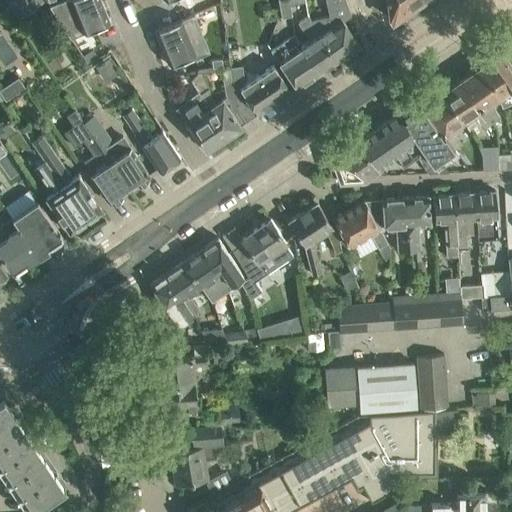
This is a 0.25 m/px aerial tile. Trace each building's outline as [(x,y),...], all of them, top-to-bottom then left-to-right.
[(39,0),(4,0),(17,19),(41,3),(39,0)] [(100,0),(61,0),(49,5),(70,37),(109,21),(100,0)] [(291,15),(287,0),(278,0),(281,17),(291,15)] [(287,0),(291,15),(292,15),(290,4),(305,1),(305,0),(287,0)] [(345,0),(326,0),(330,15),(311,19),(320,32),(320,33),(337,60),(359,45),(343,20),(351,15),(345,0)] [(385,0),(387,13),(392,19),(418,1),(417,0),(385,0)] [(194,13),(155,29),(169,63),(173,62),(175,65),(209,51),(194,13)] [(301,45),(299,42),(298,42),(300,46),(318,72),(337,60),(320,33),(320,32),(311,19),(308,15),(298,23),(310,39),(301,45)] [(298,42),(299,42),(293,33),(270,48),(276,57),(296,87),(315,74),(298,48),(300,46),(298,42)] [(502,105),(509,102),(511,102),(511,111),(511,68),(500,52),(481,65),(500,93),(498,94),(500,99),(502,105)] [(221,58),(211,59),(212,67),(222,66),(221,58)] [(242,65),(231,67),(231,68),(235,90),(237,110),(245,121),(247,120),(274,102),(291,91),(279,74),(273,64),(256,76),(247,82),(244,84),(243,77),(242,65)] [(481,65),(462,78),(492,122),(499,117),(494,109),(495,108),(492,104),(500,99),(498,94),(500,93),(481,65)] [(203,72),(214,104),(205,109),(224,136),(240,125),(239,125),(245,121),(237,110),(235,90),(231,68),(221,69),(223,80),(225,96),(224,97),(222,95),(214,101),(203,72)] [(75,69),(61,77),(70,90),(83,82),(75,69)] [(206,147),(206,148),(224,136),(205,109),(214,104),(203,72),(197,73),(190,80),(199,93),(176,109),(186,124),(189,121),(191,124),(188,126),(193,135),(196,133),(200,138),(197,140),(203,149),(206,147)] [(18,77),(0,88),(0,92),(5,99),(11,96),(24,87),(18,77)] [(469,126),(478,120),(484,127),(492,122),(462,78),(443,91),(469,126)] [(443,91),(424,104),(453,148),(458,156),(459,155),(455,147),(461,143),(456,135),(457,134),(454,130),(464,123),(468,127),(469,126),(443,91)] [(420,98),(399,112),(438,169),(458,155),(453,148),(424,104),(420,98)] [(73,125),(63,131),(73,146),(83,140),(93,154),(83,160),(92,172),(89,174),(98,186),(109,203),(111,201),(112,203),(123,196),(122,194),(130,189),(83,121),(82,119),(75,108),(66,115),(73,125)] [(163,129),(152,136),(132,108),(121,115),(159,171),(180,156),(163,129)] [(399,112),(378,126),(405,165),(417,156),(428,173),(440,172),(399,112)] [(84,120),(83,121),(130,189),(138,183),(139,185),(149,178),(148,176),(150,175),(139,158),(130,146),(122,135),(119,137),(112,142),(92,114),(84,120)] [(0,134),(3,139),(14,131),(7,121),(0,125),(0,134)] [(378,126),(357,140),(358,142),(377,167),(380,165),(380,166),(395,156),(403,167),(405,165),(378,126)] [(72,176),(43,134),(36,139),(28,127),(26,129),(87,220),(103,209),(78,172),(72,176)] [(45,195),(52,205),(70,232),(87,220),(26,129),(24,130),(44,160),(33,167),(51,191),(45,195)] [(364,177),(380,166),(380,165),(377,167),(358,142),(344,152),(344,153),(334,160),(335,163),(332,165),(330,168),(332,174),(336,175),(339,175),(340,178),(353,177),(353,178),(364,177)] [(511,151),(496,152),(482,153),(483,170),(511,167),(511,151)] [(29,188),(4,205),(12,216),(37,253),(62,237),(51,220),(45,211),(37,200),(29,188)] [(497,216),(495,190),(474,191),(477,233),(477,239),(498,237),(496,216),(497,216)] [(474,191),(453,193),(457,246),(467,245),(466,234),(477,233),(474,191)] [(457,246),(453,193),(432,194),(434,221),(443,220),(444,242),(445,242),(446,255),(458,255),(457,246)] [(409,249),(411,249),(411,259),(420,258),(418,223),(430,222),(428,195),(405,196),(409,249)] [(381,198),(383,226),(395,225),(397,250),(409,249),(405,196),(381,198)] [(364,199),(333,217),(342,234),(348,245),(352,243),(371,232),(377,245),(379,246),(384,258),(390,256),(389,246),(387,242),(388,242),(379,226),(374,217),(364,199)] [(288,220),(303,243),(311,274),(321,271),(313,240),(327,231),(335,251),(341,249),(338,234),(317,201),(288,220)] [(0,226),(7,236),(0,241),(0,254),(12,271),(37,253),(12,216),(0,224),(0,226)] [(244,241),(232,249),(242,264),(250,276),(241,281),(250,297),(258,292),(262,289),(256,280),(282,262),(294,255),(284,241),(285,240),(282,235),(270,218),(242,238),(244,241)] [(218,237),(201,248),(219,274),(222,272),(231,286),(245,277),(235,263),(229,254),(218,237)] [(201,248),(184,260),(202,286),(201,286),(207,295),(211,300),(231,286),(222,272),(219,274),(201,248)] [(481,296),(480,296),(482,309),(511,306),(511,257),(509,258),(507,258),(508,269),(509,281),(510,293),(481,296)] [(184,260),(168,271),(185,297),(182,300),(192,314),(199,309),(189,295),(201,286),(202,286),(184,260)] [(168,271),(150,284),(159,297),(152,301),(171,329),(192,314),(182,300),(185,297),(168,271)] [(481,283),(480,283),(481,296),(510,293),(509,281),(481,283)] [(461,297),(481,296),(480,283),(460,284),(461,297)] [(438,323),(462,321),(460,297),(461,297),(460,284),(459,285),(459,290),(436,291),(438,323)] [(416,324),(438,323),(436,291),(414,293),(416,324)] [(392,300),(394,326),(416,324),(414,293),(391,294),(392,300)] [(392,300),(365,302),(368,328),(394,326),(392,300)] [(339,330),(368,328),(365,302),(337,304),(339,329),(327,330),(329,354),(332,354),(340,345),(339,330)] [(256,325),(243,328),(248,341),(260,339),(257,329),(256,325)] [(271,325),(257,329),(260,339),(261,340),(275,338),(271,325)] [(226,338),(223,331),(221,327),(202,329),(206,340),(210,340),(226,338)] [(248,341),(243,328),(223,331),(226,338),(228,344),(248,341)] [(155,344),(177,343),(176,331),(154,333),(155,344)] [(209,354),(223,353),(222,343),(208,345),(209,354)] [(511,345),(510,346),(500,347),(500,349),(501,355),(511,354),(511,365),(511,364),(511,345)] [(204,353),(177,355),(157,357),(158,367),(155,370),(156,377),(159,379),(159,381),(193,378),(192,364),(204,363),(204,353)] [(418,368),(444,367),(443,353),(417,355),(418,368)] [(413,362),(356,366),(359,403),(359,410),(416,406),(413,362)] [(328,405),(359,403),(356,366),(330,368),(325,368),(328,405)] [(419,382),(445,380),(444,367),(418,368),(419,382)] [(196,411),(194,391),(193,378),(159,381),(159,386),(157,389),(157,394),(160,397),(161,408),(166,407),(166,413),(196,411)] [(446,393),(445,380),(419,382),(420,395),(446,393)] [(446,393),(420,395),(421,408),(447,406),(446,393)] [(0,398),(0,459),(33,508),(65,487),(3,397),(0,398)] [(239,421),(237,401),(217,403),(219,423),(239,421)] [(211,506),(199,511),(287,511),(350,478),(352,477),(357,487),(362,485),(363,487),(371,501),(391,491),(391,475),(391,473),(434,473),(434,469),(434,411),(452,409),(456,409),(456,407),(369,414),(369,422),(256,484),(257,487),(213,511),(211,506)] [(216,457),(213,444),(222,443),(220,423),(189,426),(191,445),(169,449),(175,481),(208,476),(206,459),(216,457)] [(226,470),(207,480),(207,481),(206,481),(212,494),(232,483),(226,470)] [(410,505),(402,505),(401,511),(484,511),(485,493),(465,493),(457,493),(457,505),(410,505)] [(397,511),(396,500),(373,511),(397,511)]
